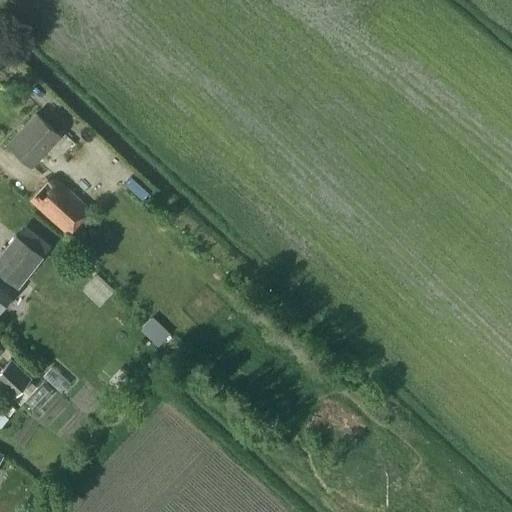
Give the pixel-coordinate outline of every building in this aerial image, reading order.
[(60,134),(36,113),(8,144),(32,165),(60,134)] [(69,234),(90,210),(50,174),(29,198),(69,234)] [(0,308),(43,255),(16,234),(0,254),(0,308)] [(169,333),(153,317),(141,329),(158,345),(169,333)] [(8,356),(0,364),(0,387),(11,397),(30,376),(8,356)] [(147,363),(138,373),(145,379),(153,369),(147,363)] [(120,369),(107,384),(116,393),(129,378),(120,369)] [(0,420),(2,421),(8,409),(0,405),(0,420)]
